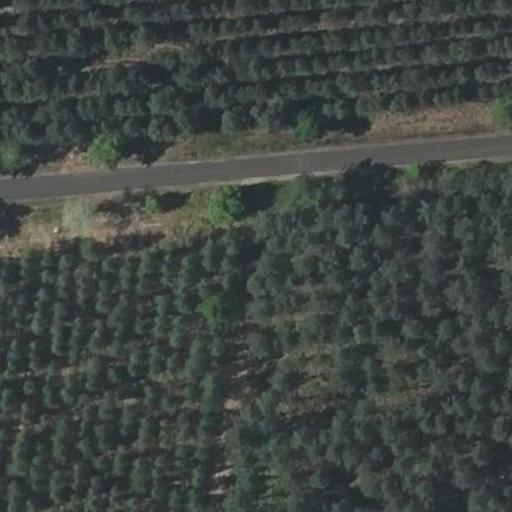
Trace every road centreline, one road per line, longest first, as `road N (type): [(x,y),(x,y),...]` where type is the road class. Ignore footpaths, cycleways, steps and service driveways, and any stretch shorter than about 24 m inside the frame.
road 1 (unclassified): [(0,192),(511,144)]
road 2 (track): [(239,170),(245,229),(211,511)]
